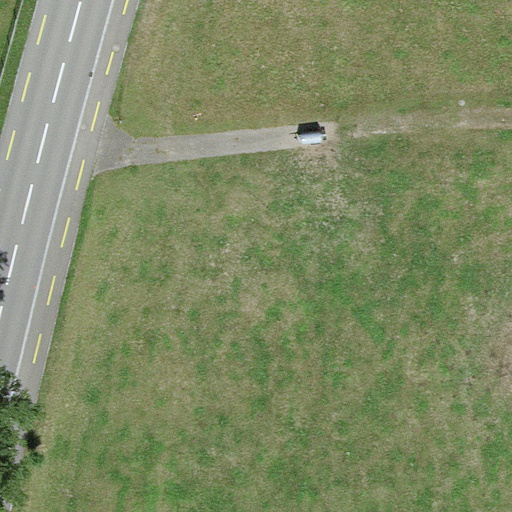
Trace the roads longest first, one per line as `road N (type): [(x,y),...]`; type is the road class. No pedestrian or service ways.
road 1 (secondary): [(0,298),(81,0)]
road 2 (track): [(33,157),(203,151),(330,133)]
road 3 (track): [(511,123),(330,133)]
